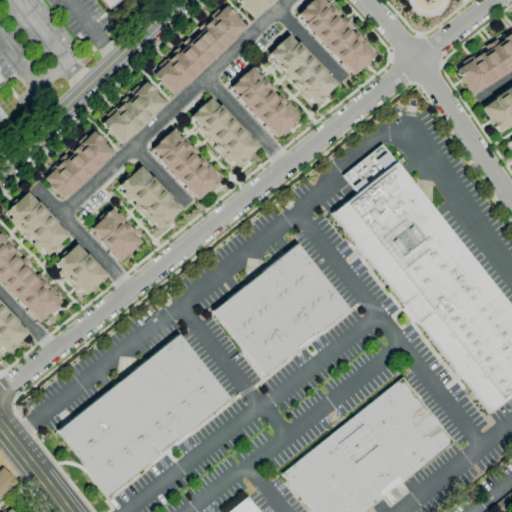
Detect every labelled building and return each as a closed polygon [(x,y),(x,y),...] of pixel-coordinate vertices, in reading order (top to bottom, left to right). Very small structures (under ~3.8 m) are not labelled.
[(117,0),(106,9),(98,0),(117,0)] [(253,19),(234,0),(273,0),(265,8),(264,8),(253,19)] [(352,76),(341,64),(340,65),(302,25),(304,23),(296,14),(302,8),(309,1),(310,1),(311,0),(320,0),(324,4),(327,7),(328,7),(335,15),(333,16),(340,23),(344,27),(351,34),(353,32),(360,39),(358,40),(360,42),(373,56),(365,64),(352,76)] [(224,5),(244,26),(172,95),(152,74),(224,5)] [(470,94),(463,83),(462,84),(460,81),(458,78),(459,77),(454,70),(471,59),(484,50),(483,47),(486,45),(491,42),(494,40),(495,42),(509,33),(511,30),(511,71),(511,72),(509,70),(502,75),(503,77),(495,83),(493,81),(484,87),(485,87),(478,92),(477,90),(470,94)] [(313,105),(300,90),(286,75),(277,66),(274,62),(266,54),(273,48),(272,48),(279,41),(280,41),(286,36),(294,44),(296,42),(325,73),(324,74),(334,85),(323,96),(313,105)] [(298,117),(284,103),(270,87),(261,78),(258,75),(250,67),(229,87),(276,137),(287,127),(298,117)] [(143,84),(162,104),(119,145),(100,124),(143,84)] [(495,132),(491,125),(489,126),(485,120),(487,119),(480,108),(492,100),(491,98),(511,84),(511,124),(505,130),(503,127),(495,132)] [(257,148),(209,98),(186,121),(193,128),(196,131),(205,140),(219,156),(233,170),(245,159),(257,148)] [(218,178),(205,165),(191,149),(182,140),(179,137),(170,128),(149,148),(197,198),(208,187),(218,178)] [(92,131),(111,152),(61,199),(42,179),(92,131)] [(511,393),(488,412),(330,214),(383,171),(375,160),(386,151),(395,161),(393,163),(511,311),(511,393)] [(180,209),(139,166),(116,188),(134,208),(143,217),(157,232),(168,221),(180,209)] [(65,237),(24,193),(1,215),(42,259),(54,247),(65,237)] [(140,241),(131,232),(123,222),(111,209),(100,218),(87,230),(116,262),(140,241)] [(0,282),(0,239),(4,244),(12,253),(22,263),(37,279),(46,288),(59,302),(50,311),(38,322),(0,282)] [(104,276),(75,244),(63,255),(52,265),(65,279),(73,289),(81,297),(104,276)] [(261,376),(210,311),(295,244),(346,309),(312,335),(311,333),(293,348),(294,350),(261,376)] [(0,307),(25,334),(15,344),(4,354),(0,349),(0,307)] [(107,495),(55,431),(176,335),(227,399),(176,440),(174,438),(156,452),(158,454),(107,495)] [(363,511),(310,511),(280,474),(400,378),(451,442),(400,482),(387,492),(394,500),(389,503),(383,496),(363,511)] [(0,498),(0,467),(1,467),(16,483),(0,498)] [(511,505),(503,511),(495,511),(491,506),(511,489),(511,505)] [(226,511),(245,497),(256,511),(226,511)]
